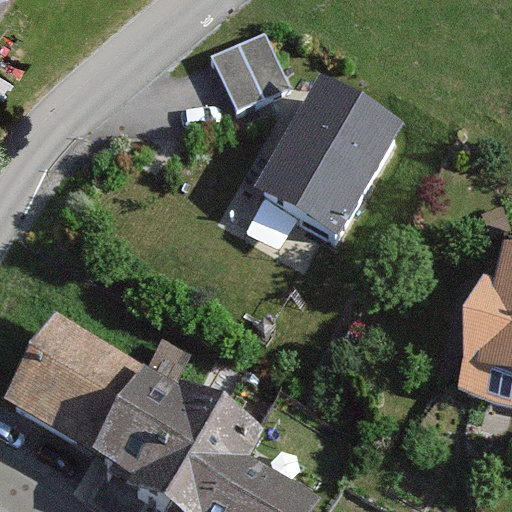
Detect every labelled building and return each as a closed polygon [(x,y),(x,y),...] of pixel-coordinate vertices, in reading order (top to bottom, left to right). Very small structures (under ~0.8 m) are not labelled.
[(266,39),(212,65),(237,118),(292,92),(266,39)] [(259,200),(338,245),(402,134),(323,88),(259,200)] [(487,292),(461,391),(511,403),(511,261),(506,260),(497,295),(487,292)] [(125,373),(46,327),(0,406),(0,420),(73,463),(125,373)] [(137,383),(84,472),(123,495),(112,511),(313,511),(237,466),(248,449),(137,383)]
